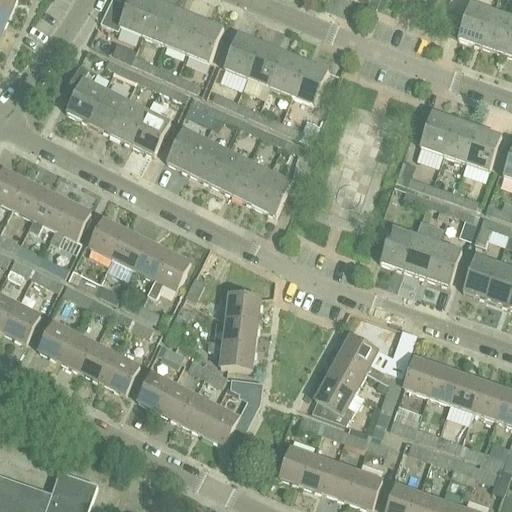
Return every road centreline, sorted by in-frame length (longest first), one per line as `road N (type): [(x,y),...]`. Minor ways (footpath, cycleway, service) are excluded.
road 1 (residential): [(511,354),(256,258),(0,127)]
road 2 (residential): [(511,106),(231,0)]
road 3 (residential): [(259,511),(0,382)]
road 4 (residential): [(0,118),(89,0)]
